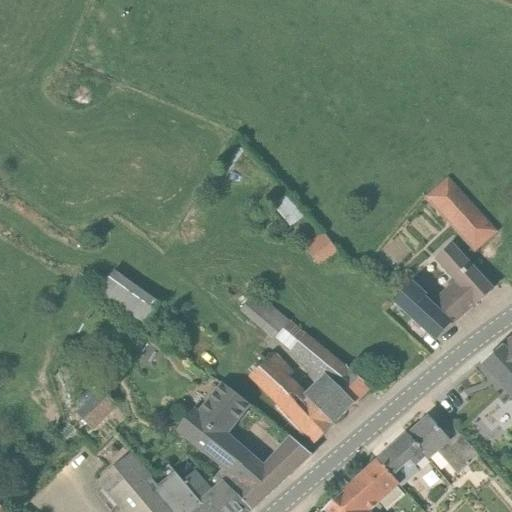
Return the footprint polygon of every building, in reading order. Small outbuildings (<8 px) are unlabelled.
[(427,197),(475,251),(496,232),(448,178),(427,197)] [(295,222),(306,211),(288,192),(276,202),(295,222)] [(324,233),(305,247),(316,264),(336,250),(324,233)] [(477,304),(492,290),(452,246),(437,260),(457,281),(436,301),(455,322),(476,303),(477,304)] [(116,264),(100,289),(146,317),(162,292),(116,264)] [(424,299),(426,297),(411,283),(395,301),(437,340),(452,324),(424,299)] [(270,338),(286,320),(256,293),(240,311),(270,338)] [(317,442),(334,425),(369,388),(340,364),(305,336),(288,322),(275,336),(326,379),(307,398),(289,380),(296,373),(275,353),(251,376),(317,442)] [(511,340),(502,346),(482,364),(511,396),(511,340)] [(284,447),(275,458),(265,468),(228,438),(230,434),(253,407),(224,384),(199,415),(194,411),(179,431),(226,469),(216,478),(223,484),(253,511),(301,466),(313,456),(292,439),(284,447)] [(98,426),(123,400),(111,389),(86,415),(98,426)] [(461,435),(452,444),(428,418),(409,435),(407,434),(407,435),(426,456),(428,459),(437,451),(458,475),(479,456),(461,435)] [(415,466),(426,456),(407,435),(377,461),(401,487),(419,470),(415,466)] [(159,488),(133,457),(100,485),(122,511),(250,511),(253,511),(223,484),(212,493),(196,475),(185,484),(176,474),(159,488)] [(400,487),(401,487),(377,461),(357,479),(378,503),(388,494),(388,493),(397,484),(400,487)] [(366,511),(344,493),(343,493),(322,511),(366,511)]
